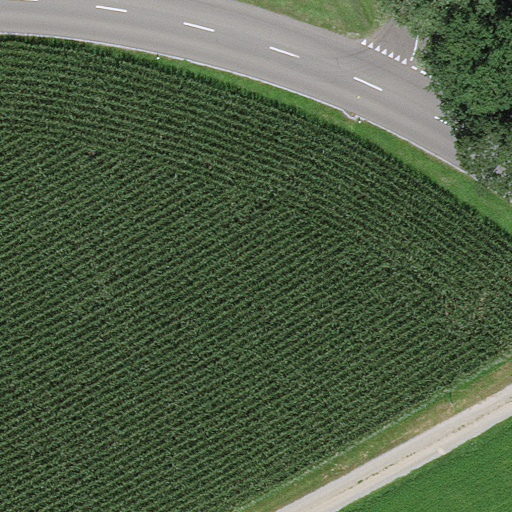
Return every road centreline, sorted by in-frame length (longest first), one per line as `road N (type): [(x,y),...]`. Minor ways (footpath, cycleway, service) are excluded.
road 1 (tertiary): [(396,96),(172,19),(40,0)]
road 2 (track): [(511,401),(307,511)]
road 3 (tertiary): [(511,164),(396,96)]
